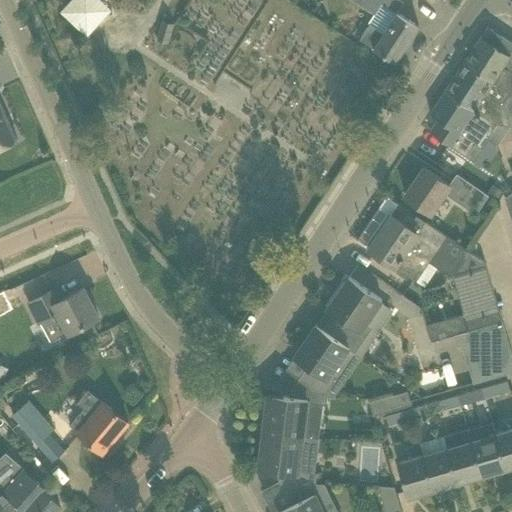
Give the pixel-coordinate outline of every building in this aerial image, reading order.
[(98,0),(71,0),(64,9),(88,30),(107,8),(98,0)] [(386,0),(350,0),(374,14),(369,22),(405,46),(418,26),(384,3),(386,0)] [(162,20),(156,40),(168,43),(174,23),(162,20)] [(372,50),(393,64),(405,46),(369,22),(368,24),(369,25),(360,39),(373,48),(372,50)] [(506,89),(511,93),(511,42),(487,26),(464,61),(506,89)] [(437,120),(429,133),(445,144),(464,157),(473,143),(480,147),(486,138),(497,145),(511,126),(502,96),(506,89),(464,61),(429,114),(437,120)] [(0,148),(16,141),(0,104),(0,148)] [(404,194),(421,205),(431,212),(443,193),(474,214),(487,193),(455,172),(449,183),(423,166),(404,194)] [(492,184),(487,191),(498,198),(502,191),(492,184)] [(457,267),(451,275),(463,314),(426,324),(431,341),(460,332),(502,320),(484,261),(424,221),(421,225),(414,221),(409,228),(391,215),(390,216),(382,209),(360,240),(369,246),(368,247),(384,259),(397,268),(395,272),(404,279),(407,275),(413,280),(434,251),(457,267)] [(329,333),(349,346),(356,351),(363,340),(371,328),(364,323),(381,298),(365,287),(348,276),(329,304),(343,313),(336,323),(329,333)] [(38,297),(28,302),(39,322),(49,341),(60,336),(72,329),(72,330),(80,326),(98,316),(83,287),(62,298),(56,287),(38,297)] [(412,337),(426,335),(423,312),(409,315),(412,337)] [(460,332),(475,383),(511,371),(511,353),(502,320),(460,332)] [(301,373),(298,378),(316,391),(327,392),(328,392),(336,380),(329,375),(349,346),(329,333),(315,324),(296,351),(310,361),(301,373)] [(298,378),(289,391),(288,396),(283,395),(283,396),(285,396),(284,400),(267,398),(263,431),(260,430),(260,431),(304,436),(308,401),(326,403),(327,392),(316,391),(298,378)] [(506,381),(482,388),(485,398),(510,391),(506,381)] [(485,398),(482,388),(457,395),(460,405),(485,398)] [(385,396),(389,410),(411,403),(408,389),(385,396)] [(77,406),(81,409),(69,424),(78,431),(77,432),(102,453),(105,449),(128,422),(90,390),(77,406)] [(457,395),(433,402),(436,412),(460,405),(457,395)] [(385,396),(370,401),(373,415),(389,410),(385,396)] [(51,462),(65,451),(50,434),(55,429),(29,399),(11,414),(51,462)] [(436,412),(433,402),(409,409),(412,419),(436,412)] [(409,409),(385,416),(388,426),(412,419),(409,409)] [(511,428),(496,433),(506,469),(511,466),(511,428)] [(301,470),(304,436),(260,431),(263,432),(259,464),(276,466),(276,470),(274,469),(274,471),(279,471),(278,480),(284,493),(307,481),(316,482),(317,472),(301,470)] [(506,469),(496,433),(470,440),(481,476),(506,469)] [(481,476),(470,440),(446,447),(457,483),(481,476)] [(433,490),(457,483),(446,447),(422,454),(433,490)] [(0,454),(0,510),(11,501),(23,511),(52,511),(59,504),(45,491),(47,488),(19,463),(4,451),(0,454)] [(433,490),(422,454),(397,461),(407,497),(433,490)] [(327,511),(317,491),(315,492),(316,482),(307,481),(284,493),(290,504),(279,510),(279,511),(327,511)] [(378,484),(386,511),(388,511),(401,509),(395,486),(378,484)]
